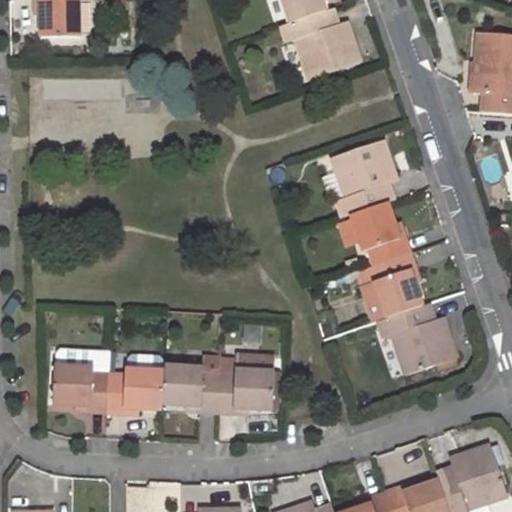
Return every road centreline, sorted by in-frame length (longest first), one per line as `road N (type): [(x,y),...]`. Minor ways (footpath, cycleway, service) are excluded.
road 1 (residential): [(511,394),(251,471),(101,468),(45,459),(0,439)]
road 2 (unclassified): [(511,340),(397,0)]
